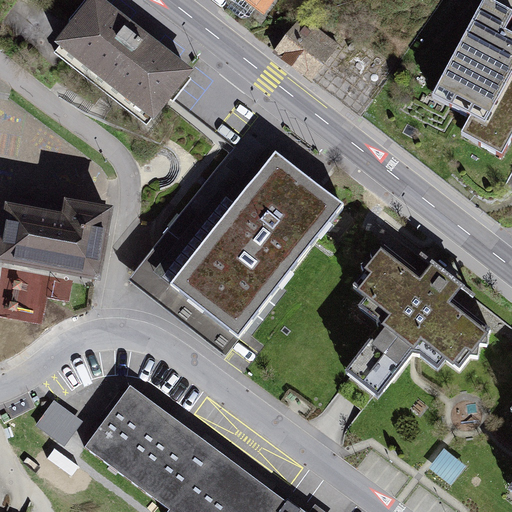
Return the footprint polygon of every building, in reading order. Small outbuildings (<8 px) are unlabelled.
[(75,27),(61,45),(153,118),(188,74),(159,51),(161,48),(146,37),(141,44),(128,34),(132,29),(94,0),(87,0),(69,23),(75,27)] [(281,0),(229,0),(261,25),(281,0)] [(511,20),(511,15),(485,1),(441,82),(459,91),(449,108),(488,128),(478,146),(502,158),(511,139),(511,37),(505,33),(511,20)] [(338,52),(297,25),(271,63),(312,90),(338,52)] [(246,133),(149,256),(178,279),(171,289),(239,342),(344,208),(276,154),(275,155),(246,133)] [(66,222),(9,212),(0,261),(96,278),(108,214),(68,207),(66,222)] [(178,279),(149,256),(128,282),(226,358),(239,342),(171,289),(178,279)] [(416,292),(378,262),(350,298),(387,327),(344,383),(376,407),(412,361),(445,386),(479,342),(441,313),(455,296),(429,276),(416,292)] [(285,502),(130,387),(85,448),(169,511),(168,511),(304,511),(287,499),(285,502)] [(74,422),(52,405),(37,426),(59,442),(74,422)]
